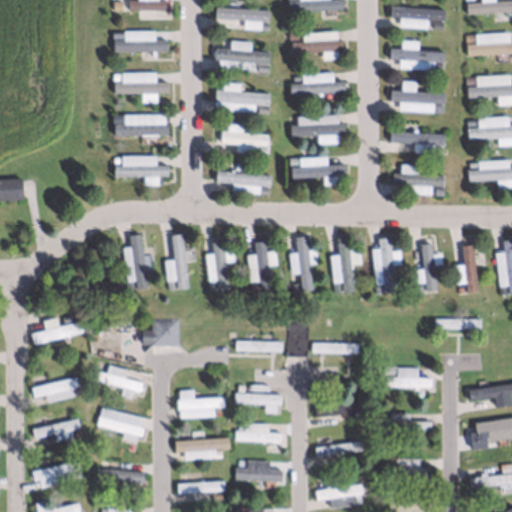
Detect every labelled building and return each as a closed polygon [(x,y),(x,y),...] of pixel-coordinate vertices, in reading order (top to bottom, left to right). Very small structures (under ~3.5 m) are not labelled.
[(109,9),(109,0),(161,0),(162,9),(109,9)] [(285,10),(285,0),(339,0),(340,7),(285,10)] [(511,10),(463,13),(462,2),(497,0),(511,0),(511,10)] [(424,27),(395,26),(395,16),(387,16),(387,5),(440,7),(440,18),(424,18),(424,27)] [(258,29),(241,28),(241,18),(211,16),(211,6),(265,8),(264,19),(259,19),(258,29)] [(430,27),(430,20),(440,21),(439,28),(430,27)] [(268,30),(260,29),(261,22),(268,23),(268,30)] [(110,49),(110,38),(120,39),(120,29),(153,29),(153,39),(164,39),(164,50),(110,49)] [(289,51),(288,41),(299,40),(298,31),(334,29),(334,38),(338,38),(339,48),(289,51)] [(511,51),(464,54),(464,43),(471,42),(471,32),(506,30),(507,39),(511,39),(511,51)] [(286,39),(285,31),(294,31),(294,38),(286,39)] [(459,40),(459,32),(468,31),(468,39),(459,40)] [(233,68),(215,67),(215,58),(211,58),(212,46),(227,47),(228,38),(249,40),(248,49),(266,50),(265,61),(234,59),(233,68)] [(430,69),(395,68),(396,58),(386,57),(386,47),(440,49),(439,61),(431,61),(430,69)] [(111,91),(111,80),(118,80),(118,71),(153,70),(153,80),(165,80),(165,91),(111,91)] [(288,93),(287,82),(299,81),(298,72),(330,70),(331,80),(339,79),(340,90),(288,93)] [(511,92),(465,96),(464,85),(472,84),(471,74),(506,71),(507,82),(511,82),(511,92)] [(463,84),(462,76),(471,75),(472,83),(463,84)] [(251,111),(216,109),(217,99),(211,99),(212,88),(220,89),(221,80),(237,82),(237,90),(265,91),(264,103),(251,102),(251,111)] [(430,111),(395,109),(395,99),(386,99),(386,88),(440,90),(440,101),(430,101),(430,111)] [(431,111),(432,104),(440,104),(439,112),(431,111)] [(111,133),(111,122),(121,122),(121,112),(156,112),(156,122),(164,122),(164,133),(111,133)] [(288,135),(288,124),(294,123),(293,114),(334,112),(335,121),(341,121),(342,132),(288,135)] [(108,114),(119,113),(119,121),(108,122),(108,114)] [(511,134),(465,138),(464,127),(474,126),(474,116),(505,114),(505,123),(511,122),(511,134)] [(252,152),(232,150),(233,141),(216,139),(217,129),(223,130),(223,121),(240,123),(240,131),(264,133),(263,144),(253,143),(252,152)] [(439,143),(386,140),(387,128),(440,131),(439,143)] [(111,175),(111,163),(118,163),(118,154),(152,154),(152,163),(164,163),(164,174),(111,175)] [(288,177),(288,165),(296,164),(296,156),(324,154),(325,163),(340,162),(341,174),(288,177)] [(286,164),(285,156),(294,156),(295,164),(286,164)] [(511,177),(465,181),(464,168),(475,167),(475,159),(505,157),(506,165),(511,164),(511,177)] [(256,192),(227,190),(228,182),(212,180),(213,169),(267,173),(266,184),(257,184),(256,192)] [(426,193),(403,193),(403,182),(389,181),(390,170),(439,172),(439,185),(427,184),(426,193)] [(0,199),(0,179),(19,180),(19,200),(0,199)] [(266,193),(258,192),(258,185),(266,186),(266,193)] [(132,287),(131,279),(124,280),(120,245),(126,244),(124,233),(136,232),(143,286),(132,287)] [(172,286),(171,278),(163,279),(160,258),(168,257),(165,234),(177,233),(183,285),(172,286)] [(298,290),(295,271),(287,272),(284,252),(293,250),(291,235),(302,234),(310,288),(298,290)] [(339,290),(338,280),(329,281),(326,253),(334,252),(332,236),(343,235),(350,288),(339,290)] [(380,290),(379,281),(370,282),(367,247),(375,246),(374,236),(386,235),(391,289),(380,290)] [(511,290),(504,292),(503,283),(494,284),(490,250),(500,249),(499,238),(510,237),(511,254),(511,290)] [(256,287),(255,279),(246,280),(243,253),(250,252),(249,241),(261,239),(266,286),(256,287)] [(212,288),(206,241),(218,240),(223,287),(212,288)] [(421,290),(415,243),(428,241),(433,289),(421,290)] [(463,290),(458,244),(470,243),(474,289),(463,290)] [(164,289),(163,280),(170,279),(171,288),(164,289)] [(123,289),(122,281),(130,280),(131,288),(123,289)] [(247,290),(246,282),(254,281),(255,289),(247,290)] [(289,291),(288,283),(295,282),(296,290),(289,291)] [(330,292),(329,283),(336,282),(337,291),(330,292)] [(372,293),(370,283),(378,282),(379,292),(372,293)] [(413,293),(412,285),(419,285),(420,292),(413,293)] [(496,294),(495,286),(503,286),(503,293),(496,294)] [(61,323),(58,316),(66,313),(69,320),(61,323)] [(31,344),(28,334),(42,330),(40,321),(54,317),(56,326),(78,321),(80,332),(31,344)] [(139,344),(139,327),(147,327),(148,317),(174,317),(175,344),(139,344)] [(431,327),(431,317),(476,317),(475,327),(431,327)] [(282,354),(283,318),(305,318),(304,355),(282,354)] [(231,349),(231,338),(278,339),(278,350),(231,349)] [(308,350),(308,341),(354,342),(353,351),(308,350)] [(137,389),(92,378),(95,369),(104,371),(106,363),(125,368),(123,376),(139,380),(137,389)] [(428,386),(382,383),(382,374),(393,375),(394,364),(416,365),(415,375),(429,375),(428,386)] [(381,365),(393,365),(392,374),(381,374),(381,365)] [(29,388),(74,377),(76,387),(69,388),(71,396),(45,402),(43,395),(31,398),(29,388)] [(465,390),(511,383),(511,395),(506,396),(507,406),(493,408),(491,398),(466,401),(465,390)] [(72,389),(78,387),(81,393),(74,395),(72,389)] [(277,402),(231,400),(232,391),(278,393),(277,402)] [(175,416),(173,398),(219,395),(220,404),(210,405),(211,414),(175,416)] [(312,415),(310,406),(357,399),(358,409),(312,415)] [(137,435),(94,423),(99,405),(139,415),(137,424),(140,425),(137,435)] [(427,429),(381,427),(382,418),(385,418),(385,410),(407,411),(407,419),(428,419),(427,429)] [(29,429),(74,419),(76,428),(68,430),(69,438),(53,441),(51,434),(31,439),(29,429)] [(466,444),(463,426),(501,420),(503,428),(510,427),(511,437),(466,444)] [(276,440),(231,438),(232,428),(277,431),(276,440)] [(182,458),(182,450),(171,451),(171,439),(224,436),(225,447),(212,448),(212,456),(182,458)] [(313,456),(311,445),(358,439),(359,450),(313,456)] [(28,464),(73,454),(76,464),(69,466),(71,474),(38,482),(36,473),(31,474),(28,464)] [(422,475),(382,473),(382,463),(393,464),(393,456),(418,457),(418,465),(422,465),(422,475)] [(277,478),(231,476),(231,466),(242,467),(243,458),(267,459),(267,468),(277,468),(277,478)] [(497,464),(510,463),(511,471),(498,472),(497,464)] [(140,481),(93,478),(94,466),(141,470),(140,481)] [(72,476),(71,469),(79,467),(80,474),(72,476)] [(511,482),(467,487),(466,476),(511,471),(511,482)] [(178,499),(178,491),(175,491),(174,482),(220,479),(221,488),(210,489),(210,497),(178,499)] [(313,499),(311,489),(357,481),(359,491),(313,499)] [(29,511),(28,508),(34,507),(32,499),(42,496),(44,505),(74,497),(76,507),(71,509),(71,511),(29,511)] [(495,504),(502,502),(504,508),(497,510),(495,504)]
